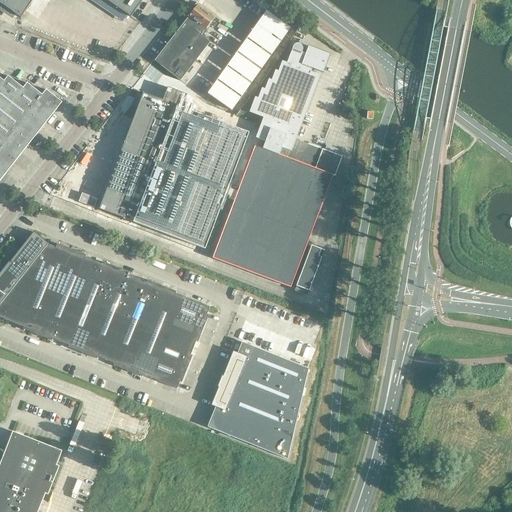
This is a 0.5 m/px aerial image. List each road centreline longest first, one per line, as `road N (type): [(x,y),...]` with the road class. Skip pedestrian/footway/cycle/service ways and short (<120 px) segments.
road 1 (secondary): [(394,96),(376,156),(316,511)]
road 2 (unclassified): [(0,226),(110,86)]
road 3 (secondary): [(461,0),(432,154)]
road 4 (secondary): [(411,237),(389,387)]
road 5 (secondary): [(389,387),(354,511)]
